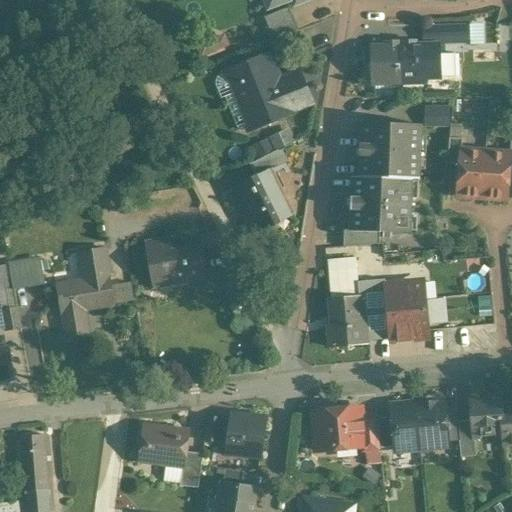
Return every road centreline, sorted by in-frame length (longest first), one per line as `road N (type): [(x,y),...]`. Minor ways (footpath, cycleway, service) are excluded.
road 1 (track): [(116,0),(281,340),(290,387)]
road 2 (residential): [(290,387),(350,6)]
road 3 (residential): [(290,387),(0,419)]
road 4 (residential): [(507,362),(290,387)]
road 5 (residential): [(507,362),(493,218),(511,218)]
road 6 (residential): [(350,6),(383,11),(503,0)]
road 7 (residential): [(290,387),(271,511)]
